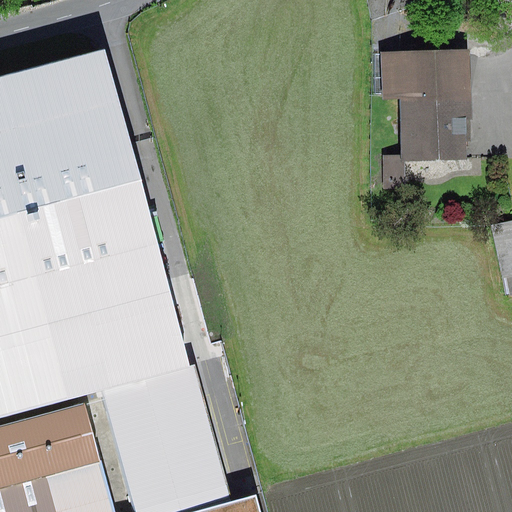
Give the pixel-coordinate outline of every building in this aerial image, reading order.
[(511,0),(498,0),(507,39),(511,38),(511,0)] [(79,41),(0,63),(0,413),(170,367),(79,41)] [(453,51),(373,56),(380,166),(459,161),(453,51)] [(183,368),(96,393),(126,511),(135,511),(214,490),(183,368)] [(106,511),(76,406),(0,426),(0,511),(106,511)] [(258,511),(253,493),(185,511),(258,511)]
